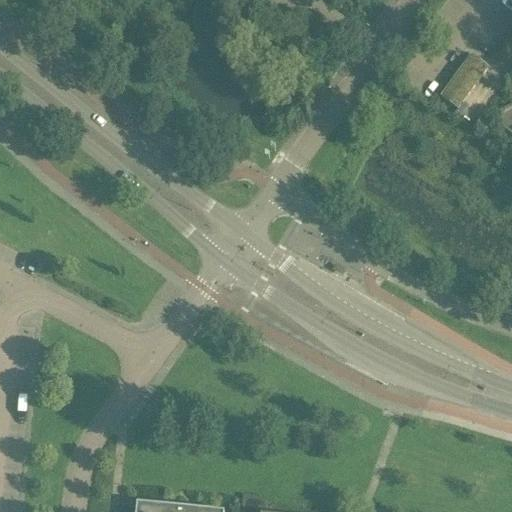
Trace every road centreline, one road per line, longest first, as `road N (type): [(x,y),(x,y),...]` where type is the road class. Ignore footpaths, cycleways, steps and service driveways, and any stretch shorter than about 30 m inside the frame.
road 1 (secondary): [(221,267),(376,368),(511,416)]
road 2 (secondary): [(239,243),(0,48)]
road 3 (secondary): [(511,383),(422,350),(239,243)]
road 4 (secondary): [(0,81),(221,267)]
road 5 (unclassified): [(79,511),(88,463),(108,425),(221,267)]
road 6 (unclassified): [(374,264),(276,194),(239,243)]
road 7 (unclassified): [(374,264),(511,329)]
